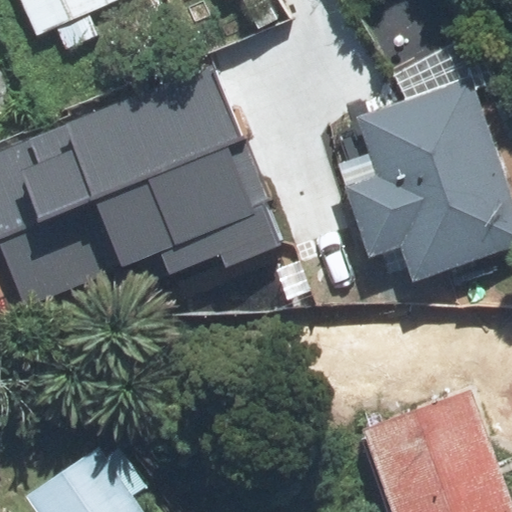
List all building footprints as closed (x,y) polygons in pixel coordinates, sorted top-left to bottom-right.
[(31,0),(46,32),(116,0),(31,0)] [(0,48),(0,113),(22,105),(0,48)] [(511,248),(511,187),(479,94),(387,126),(404,176),(377,185),(398,245),(424,236),(438,274),(511,248)] [(511,511),(511,469),(485,392),(387,426),(416,511),(511,511)] [(148,511),(112,457),(48,498),(57,511),(148,511)]
